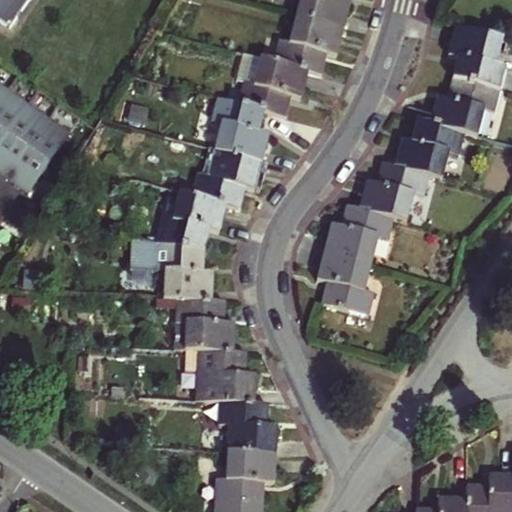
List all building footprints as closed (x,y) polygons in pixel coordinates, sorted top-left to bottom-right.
[(0,0),(0,20),(9,27),(28,0),(0,0)] [(302,0),(298,19),(345,31),(352,3),(343,0),(302,0)] [(337,59),(345,31),(298,19),(291,45),(280,42),(275,64),(310,73),(322,76),(328,56),(337,59)] [(497,67),(504,42),(457,30),(450,57),(460,60),(454,79),(502,92),(508,71),(497,67)] [(240,107),(265,113),(287,119),(293,98),(302,101),(310,73),(275,64),(263,61),(256,88),(246,85),(240,107)] [(502,92),(454,79),(448,100),(438,98),(431,126),(466,135),(479,138),(486,112),(496,115),(502,92)] [(0,88),(0,173),(29,194),(69,138),(0,88)] [(240,107),(219,101),(213,123),(223,126),(216,152),(263,164),(270,137),(260,135),(265,113),(240,107)] [(466,135),(431,126),(419,123),(414,143),(404,141),(396,169),(431,178),(443,181),(450,154),(460,157),(466,135)] [(194,198),(228,206),(241,210),(246,190),(255,192),(263,164),(216,152),(210,178),(200,176),(194,198)] [(425,199),(431,178),(396,169),(383,165),(378,185),(368,183),(360,212),(395,221),(408,224),(415,197),(425,199)] [(158,244),(206,251),(211,233),(221,235),(228,206),(194,198),(180,194),(173,221),(165,218),(158,244)] [(326,255),(373,267),(380,240),(389,242),(395,221),(360,212),(347,209),(342,229),(333,227),(326,255)] [(205,273),(206,251),(158,244),(133,240),(132,271),(167,273),(166,301),(179,302),(214,304),(214,274),(205,273)] [(373,267),(326,255),(319,283),(328,285),(323,305),(370,318),(376,295),(366,292),(373,267)] [(200,353),(235,355),(236,326),(226,325),(227,305),(214,304),(179,302),(177,352),(200,353)] [(235,355),(200,353),(198,375),(210,376),(208,403),(222,404),(256,405),(256,377),(247,376),(248,355),(235,355)] [(256,405),(222,404),(221,426),(231,427),(230,452),(278,454),(279,428),(269,427),(270,406),(256,405)] [(278,454),(230,452),(228,482),(218,482),(216,511),(263,511),(265,485),(276,485),(278,454)] [(469,501),(468,511),(511,511),(511,477),(490,477),(490,487),(469,487),(469,501)] [(468,511),(469,501),(441,500),(440,510),(419,510),(418,511),(468,511)]
